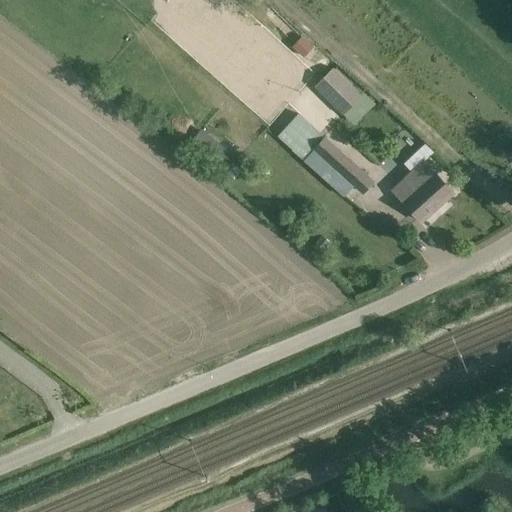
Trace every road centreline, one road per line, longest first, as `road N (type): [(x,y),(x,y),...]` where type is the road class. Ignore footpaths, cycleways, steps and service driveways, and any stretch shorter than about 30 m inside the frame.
road 1 (unclassified): [(0,470),(413,283),(511,229)]
road 2 (unclassified): [(233,511),(511,393)]
